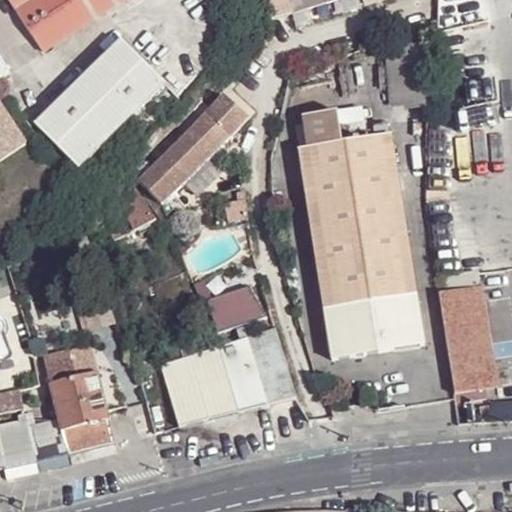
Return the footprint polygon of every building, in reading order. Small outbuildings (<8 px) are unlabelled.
[(123,0),(8,0),(44,51),(123,0)] [(282,0),(289,19),(350,0),(282,0)] [(119,41),(34,124),(76,169),(163,86),(119,41)] [(425,44),(384,49),(389,111),(431,107),(425,44)] [(149,193),(161,205),(249,123),(223,97),(205,115),(198,107),(178,125),(186,134),(149,170),(161,182),(149,193)] [(0,160),(23,145),(0,109),(0,160)] [(300,119),(306,149),(341,143),(338,127),(336,113),(300,119)] [(341,143),(306,149),(298,151),(334,361),(425,346),(390,135),(387,135),(367,139),(365,125),(364,122),(338,127),(341,143)] [(385,122),(365,125),(367,139),(387,135),(385,122)] [(138,180),(149,193),(161,182),(149,170),(138,180)] [(103,220),(114,242),(153,222),(136,189),(131,171),(106,180),(107,186),(96,195),(104,217),(103,220)] [(245,202),(227,205),(230,223),(248,220),(245,202)] [(442,295),(456,376),(495,370),(483,289),(442,295)] [(250,291),(206,302),(215,333),(265,320),(250,291)] [(119,325),(115,307),(91,313),(95,331),(119,325)] [(277,332),(274,322),(251,330),(253,339),(277,332)] [(238,333),(241,343),(253,339),(251,330),(238,333)] [(219,350),(238,416),(296,402),(277,332),(253,339),(241,343),(219,350)] [(69,350),(76,379),(97,374),(91,344),(69,350)] [(181,352),(182,362),(195,358),(192,348),(181,352)] [(43,356),(49,385),(76,379),(69,350),(43,356)] [(180,429),(238,416),(219,350),(195,358),(182,362),(162,369),(180,429)] [(495,370),(456,376),(458,395),(497,389),(495,370)] [(76,379),(49,385),(57,421),(60,433),(108,421),(105,411),(97,374),(76,379)] [(13,390),(0,392),(0,413),(18,409),(13,390)] [(66,456),(60,433),(57,421),(34,424),(33,415),(18,419),(19,423),(0,426),(0,446),(5,469),(66,456)] [(113,444),(108,421),(60,433),(66,456),(113,444)]
